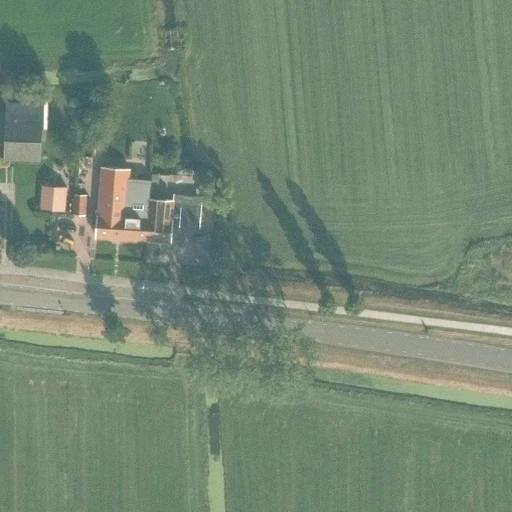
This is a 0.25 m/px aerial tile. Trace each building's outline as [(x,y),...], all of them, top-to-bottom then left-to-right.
[(42,114),(18,113),(18,122),(5,122),(3,160),(40,161),(42,114)] [(96,238),(146,242),(149,202),(126,201),(127,189),(129,169),(101,167),(96,238)] [(171,220),(172,211),(172,201),(150,199),(151,184),(150,184),(149,202),(146,242),(170,243),(171,220)] [(39,212),(66,216),(69,190),(43,187),(39,212)] [(73,215),(84,216),(85,195),(74,195),(73,215)] [(171,220),(180,221),(179,228),(199,229),(201,206),(180,205),(180,212),(172,211),(171,220)]
